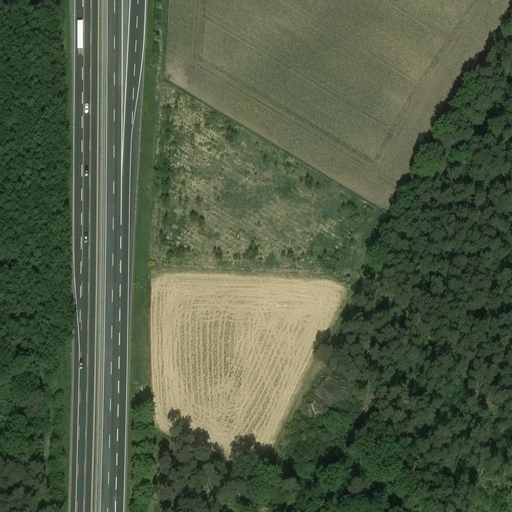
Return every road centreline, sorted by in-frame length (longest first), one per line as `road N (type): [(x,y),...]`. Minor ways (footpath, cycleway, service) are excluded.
road 1 (track): [(354,511),(365,281),(380,226),(511,31)]
road 2 (motorway): [(85,0),(84,511)]
road 3 (motorway): [(106,511),(112,251)]
road 4 (motorway): [(112,251),(133,0)]
road 5 (motorway): [(112,251),(114,0)]
